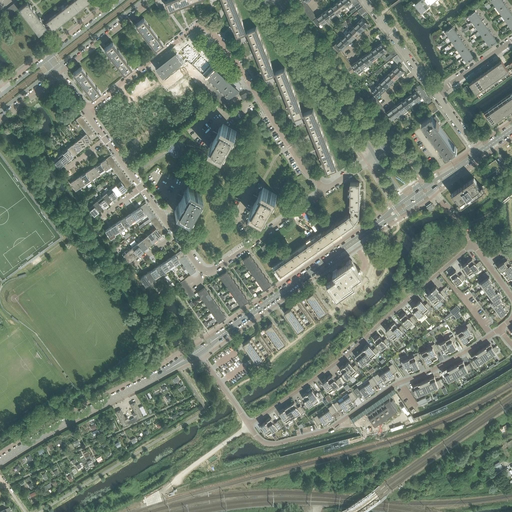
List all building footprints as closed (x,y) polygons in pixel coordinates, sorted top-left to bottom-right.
[(84,5),(87,3),(89,1),(90,1),(91,0),(90,0),(73,0),(71,2),(78,10),(79,10),(79,9),(81,8),(81,7),(84,5)] [(187,3),(185,0),(168,0),(166,1),(170,10),(187,3)] [(240,15),(237,8),(234,0),(225,4),(231,19),(240,15)] [(308,2),(309,0),(297,0),(303,9),(308,5),(306,3),(307,2),(308,2)] [(347,6),(342,0),(340,0),(337,3),(342,10),(347,6)] [(425,8),(419,0),(418,1),(417,1),(415,3),(419,8),(418,8),(419,9),(419,10),(420,11),(421,12),(426,8),(425,8)] [(505,5),(504,3),(501,0),(495,5),(498,10),(505,5)] [(28,21),(37,14),(27,1),(21,6),(18,8),(28,21)] [(72,15),(74,13),(77,11),(78,10),(71,2),(59,11),(65,20),(66,19),(69,17),(68,17),(72,15)] [(342,10),(337,3),(332,6),(337,13),(342,10)] [(509,10),(507,8),(505,5),(498,10),(502,15),(509,10)] [(337,13),(332,6),(327,10),(332,17),(337,13)] [(332,17),(327,10),(322,13),(327,21),(332,17)] [(511,15),(511,14),(511,13),(509,10),(502,15),(505,20),(511,15)] [(65,20),(59,11),(46,21),(49,25),(53,30),(54,29),(56,27),(59,24),(62,22),(62,23),(64,21),(65,20)] [(479,16),(477,14),(475,11),(471,14),(468,16),(472,21),(479,16)] [(327,21),(322,13),(317,17),(322,24),(327,21)] [(44,23),(41,19),(37,14),(28,21),(38,33),(46,27),(44,23)] [(247,32),(243,23),(240,15),(231,19),(238,36),(247,32)] [(482,21),(481,19),(479,16),(472,21),(475,26),(482,21)] [(369,24),(363,18),(363,17),(358,22),(364,28),(369,24)] [(145,36),(153,30),(147,24),(143,18),(140,20),(140,19),(137,21),(138,22),(135,24),(145,36)] [(486,26),(484,24),(482,21),(475,26),(479,31),(486,26)] [(364,28),(358,22),(354,26),(360,32),(364,28)] [(360,32),(354,26),(349,30),(356,37),(360,32)] [(489,31),(488,29),(486,26),(479,31),(483,36),(489,31)] [(262,42),(258,32),(256,27),(251,29),(247,30),(249,33),(253,45),(262,42)] [(456,32),(454,30),(452,27),(448,30),(445,32),(449,37),(456,32)] [(162,43),(157,36),(153,30),(145,36),(155,49),(162,43)] [(356,37),(349,30),(348,32),(346,30),(344,33),(345,34),(351,41),(356,37)] [(493,36),(491,34),(489,31),(483,36),(486,41),(493,36)] [(459,37),(458,36),(456,32),(449,37),(452,42),(459,37)] [(345,34),(344,33),(343,33),(339,37),(338,35),(337,36),(339,39),(340,38),(341,39),(347,45),(351,41),(345,34)] [(497,41),(495,39),(493,36),(486,41),(490,46),(492,44),(497,41),(496,41),(497,41)] [(463,42),(461,40),(459,37),(452,42),(456,47),(463,42)] [(347,45),(341,39),(336,43),(333,46),(339,52),(341,50),(342,49),(343,49),(347,45)] [(114,61),(122,55),(112,42),(109,44),(108,43),(106,45),(107,46),(105,48),(104,48),(114,61)] [(268,56),(266,50),(262,42),(253,45),(259,60),(268,56)] [(466,47),(465,46),(463,42),(456,47),(460,52),(466,47)] [(386,50),(381,43),(376,47),(382,54),(387,50),(386,50)] [(382,54),(376,47),(372,50),(377,57),(382,54)] [(470,52),(468,50),(466,47),(460,52),(463,57),(470,52)] [(377,57),(372,50),(366,54),(372,61),(377,57)] [(474,57),(472,56),(470,52),(463,57),(467,62),(470,60),(470,61),(474,58),(474,57)] [(165,79),(185,64),(176,53),(157,68),(165,79)] [(373,63),(372,61),(366,54),(362,57),(367,65),(368,66),(373,63)] [(124,73),(131,67),(122,55),(114,61),(124,73)] [(275,73),(272,66),(268,56),(259,60),(266,76),(266,77),(275,73)] [(367,65),(362,57),(357,61),(362,68),(367,65)] [(362,68),(357,61),(352,65),(350,63),(345,66),(349,71),(354,67),(357,72),(359,74),(364,70),(362,68)] [(511,75),(511,74),(511,61),(509,64),(506,67),(501,61),(469,83),(479,97),(480,97),(511,75)] [(404,71),(398,65),(393,69),(399,76),(404,71)] [(83,85),(90,79),(81,67),(78,69),(77,68),(75,70),(75,71),(73,73),(83,85)] [(240,90),(243,88),(237,79),(231,83),(214,67),(205,78),(227,98),(229,96),(230,96),(240,90)] [(291,83),(285,68),(280,70),(276,72),(277,75),(282,86),(291,83)] [(399,76),(393,69),(389,74),(395,80),(399,76)] [(395,80),(389,74),(384,78),(391,84),(395,80)] [(391,84),(384,78),(380,82),(386,88),(391,84)] [(100,92),(95,85),(90,79),(83,85),(92,98),(100,92)] [(386,88),(380,82),(376,86),(382,93),(386,88)] [(297,97),(294,91),(291,83),(282,86),(288,101),(297,97)] [(428,96),(426,94),(423,90),(422,89),(423,89),(420,85),(413,89),(413,90),(412,91),(413,91),(414,93),(411,94),(417,101),(418,104),(424,100),(423,100),(428,96)] [(382,93),(376,86),(371,91),(377,97),(382,93)] [(417,101),(411,94),(406,98),(412,105),(417,101)] [(303,114),(300,107),(297,97),(288,101),(294,118),(303,114)] [(511,110),(511,105),(508,100),(506,97),(502,100),(504,103),(510,112),(511,110)] [(412,105),(406,98),(401,101),(407,109),(412,105)] [(510,112),(504,103),(502,100),(497,103),(499,106),(506,115),(510,112)] [(408,111),(407,109),(401,101),(397,105),(404,114),(408,111)] [(506,115),(499,106),(497,103),(493,106),(495,109),(501,118),(506,115)] [(404,114),(397,105),(392,109),(397,116),(399,118),(404,114)] [(501,118),(495,109),(493,106),(488,109),(490,112),(497,121),(501,118)] [(319,124),(317,118),(313,109),(310,111),(304,113),(307,119),(308,121),(310,127),(319,124)] [(397,116),(392,109),(387,112),(392,119),(397,116)] [(497,121),(490,112),(488,109),(484,112),(484,113),(492,125),(497,121)] [(456,149),(444,134),(438,125),(439,124),(437,121),(439,120),(436,116),(433,118),(432,116),(432,115),(432,114),(422,121),(447,156),(456,149)] [(223,156),(233,138),(237,132),(223,124),(218,133),(213,131),(211,135),(215,138),(209,149),(223,156)] [(325,138),(322,132),(319,124),(310,127),(316,142),(325,138)] [(90,138),(88,136),(86,133),(82,136),(81,137),(87,144),(92,140),(91,140),(92,140),(90,138)] [(87,144),(81,137),(77,140),(77,141),(82,148),(87,144)] [(331,153),(325,138),(316,142),(322,157),(331,153)] [(82,148),(77,141),(76,141),(72,144),(78,152),(82,148)] [(78,152),(72,144),(68,148),(67,148),(73,155),(78,152)] [(73,155),(67,148),(63,152),(68,159),(73,155)] [(68,159),(63,152),(58,156),(64,163),(68,159)] [(337,168),(335,164),(331,153),(322,157),(328,171),(337,168)] [(64,163),(58,156),(53,160),(55,162),(54,162),(56,164),(56,163),(59,167),(64,163)] [(110,166),(109,163),(106,159),(105,159),(100,162),(105,169),(107,172),(112,169),(111,167),(110,167),(110,166)] [(497,170),(501,167),(496,159),(480,170),(486,177),(496,169),(497,171),(498,170),(497,170)] [(105,169),(100,162),(95,165),(100,172),(100,173),(101,175),(102,174),(101,172),(105,169)] [(100,172),(95,165),(90,169),(95,176),(96,178),(97,177),(96,175),(100,173),(100,172)] [(95,176),(90,169),(85,172),(90,179),(91,181),(92,181),(91,179),(95,176)] [(90,179),(85,172),(80,175),(85,183),(86,185),(87,184),(86,182),(90,179)] [(85,183),(80,175),(75,179),(81,188),(82,187),(81,185),(85,183)] [(459,208),(485,190),(482,186),(479,188),(475,182),(477,181),(474,177),(452,193),(454,197),(456,196),(460,201),(457,204),(459,208)] [(81,188),(75,179),(70,182),(72,185),(71,185),(72,187),(73,186),(75,190),(79,187),(80,188),(81,188)] [(127,188),(126,187),(125,186),(123,183),(121,181),(117,184),(116,183),(115,183),(116,185),(117,185),(122,192),(127,188)] [(360,199),(360,183),(350,182),(350,189),(350,192),(350,199),(360,199)] [(122,192),(117,185),(116,185),(115,183),(110,187),(112,189),(117,195),(122,192)] [(188,219),(198,201),(201,195),(188,187),(183,196),(178,194),(176,198),(175,198),(180,201),(174,211),(188,219)] [(263,220),(274,201),(277,195),(263,188),(258,197),(254,194),(253,195),(254,195),(251,199),(256,202),(250,212),(263,220)] [(117,195),(112,189),(108,192),(107,190),(106,191),(107,193),(107,192),(113,199),(117,195)] [(107,192),(107,193),(103,196),(102,194),(101,195),(102,197),(103,196),(108,203),(113,199),(107,192)] [(108,203),(103,196),(102,197),(101,195),(101,194),(96,198),(98,200),(103,207),(108,203)] [(360,208),(360,199),(350,199),(350,206),(350,208),(350,214),(359,214),(359,208),(360,208)] [(103,207),(98,200),(94,203),(93,201),(92,202),(98,211),(103,207)] [(98,211),(92,202),(91,203),(92,205),(88,208),(91,211),(90,211),(91,212),(92,212),(94,214),(98,211)] [(145,213),(144,211),(142,208),(141,207),(140,206),(135,210),(140,217),(141,219),(144,217),(142,215),(145,213)] [(140,217),(135,210),(130,213),(135,220),(136,222),(137,222),(136,220),(140,217)] [(135,220),(130,213),(125,216),(130,223),(130,224),(131,226),(133,224),(132,222),(135,220)] [(358,219),(358,217),(359,215),(359,214),(350,214),(350,215),(349,214),(347,216),(342,220),(347,228),(355,222),(356,221),(358,219)] [(130,223),(125,216),(120,220),(125,227),(126,229),(127,228),(126,226),(130,224),(130,223)] [(125,227),(120,220),(115,223),(120,230),(121,232),(122,232),(121,230),(125,227)] [(347,228),(342,220),(336,224),(334,225),(334,226),(329,230),(334,237),(347,228)] [(120,230),(115,223),(110,226),(116,235),(117,235),(116,233),(120,230)] [(116,235),(110,226),(105,230),(107,232),(106,232),(107,234),(108,234),(110,237),(114,234),(115,236),(116,236),(116,235)] [(161,235),(160,233),(158,231),(156,229),(152,232),(151,230),(150,231),(151,233),(151,232),(157,239),(162,235),(161,235),(162,235),(161,235)] [(334,237),(329,230),(323,233),(321,235),(315,239),(321,247),(334,237)] [(157,239),(151,232),(151,233),(147,236),(146,234),(145,235),(147,236),(152,243),(157,239)] [(152,243),(147,236),(143,240),(141,238),(141,239),(142,240),(148,247),(152,243)] [(321,247),(315,239),(310,243),(308,243),(307,244),(307,245),(302,248),(307,256),(321,247)] [(148,247),(142,240),(138,243),(137,242),(136,242),(137,244),(138,244),(143,250),(148,247)] [(143,250),(138,244),(137,244),(133,247),(132,246),(131,246),(132,248),(133,247),(138,254),(143,250)] [(133,247),(132,248),(129,251),(127,249),(127,250),(133,258),(138,254),(133,247)] [(307,256),(302,248),(297,252),(296,252),(294,254),(289,258),(294,265),(307,256)] [(133,258),(127,250),(122,254),(123,255),(126,258),(125,259),(127,260),(129,262),(133,258)] [(177,256),(176,254),(175,254),(170,257),(175,264),(175,265),(176,267),(178,266),(178,264),(177,263),(180,261),(178,259),(177,256)] [(253,260),(251,257),(250,255),(243,260),(246,265),(253,260)] [(498,267),(497,267),(500,271),(501,270),(501,271),(511,264),(505,256),(501,260),(503,262),(498,266),(498,267)] [(175,264),(170,257),(165,261),(170,268),(171,270),(172,269),(171,267),(175,265),(175,264)] [(294,265),(289,258),(283,262),(283,261),(281,263),(279,264),(275,267),(281,275),(294,265)] [(471,258),(467,261),(468,262),(467,262),(474,271),(474,272),(475,274),(483,268),(478,262),(476,264),(472,259),(471,259),(471,258)] [(257,265),(254,262),(253,260),(246,265),(250,270),(257,265)] [(170,268),(165,261),(160,264),(165,271),(166,273),(167,272),(166,271),(170,268)] [(337,278),(328,284),(336,295),(338,298),(357,285),(354,282),(363,275),(353,261),(344,267),(334,274),(337,278)] [(467,262),(462,266),(466,271),(463,273),(467,277),(474,272),(474,271),(467,262)] [(165,271),(160,264),(155,267),(160,274),(161,276),(162,276),(161,274),(165,271)] [(511,265),(511,264),(501,271),(505,275),(511,269),(511,265)] [(253,275),(260,270),(257,265),(250,270),(253,275)] [(160,274),(155,267),(150,271),(155,278),(156,280),(157,279),(156,277),(160,274)] [(257,280),(264,275),(260,270),(253,275),(257,280)] [(451,274),(450,275),(458,285),(463,281),(462,280),(465,278),(462,274),(459,276),(456,271),(455,271),(454,270),(450,273),(451,274)] [(155,278),(150,271),(145,274),(151,283),(152,282),(151,280),(155,278)] [(230,276),(227,271),(220,276),(223,281),(230,276)] [(151,283),(145,274),(140,277),(142,280),(141,280),(142,282),(143,281),(145,285),(149,282),(150,284),(151,283)] [(267,280),(265,276),(264,275),(257,280),(260,285),(267,280)] [(234,281),(232,278),(230,276),(223,281),(227,286),(234,281)] [(489,277),(479,284),(482,288),(492,281),(489,277)] [(271,285),(268,281),(267,280),(260,285),(264,290),(271,285)] [(231,291),(238,286),(234,281),(227,286),(231,291)] [(492,281),(482,288),(485,293),(495,285),(492,281)] [(495,285),(485,293),(488,297),(499,290),(495,285)] [(234,296),(241,291),(238,286),(231,291),(234,296)] [(435,286),(431,289),(432,290),(441,301),(448,295),(443,289),(440,291),(436,287),(435,286)] [(208,292),(205,289),(204,287),(197,292),(197,293),(201,297),(208,292)] [(432,290),(427,294),(431,299),(429,301),(434,307),(441,301),(432,290)] [(499,290),(488,297),(492,301),(492,302),(499,296),(500,296),(502,294),(499,290)] [(244,296),(242,293),(241,291),(234,296),(238,301),(244,296)] [(211,298),(209,294),(208,292),(201,297),(204,303),(211,298)] [(311,293),(305,298),(310,304),(318,298),(314,292),(311,293)] [(248,301),(246,298),(244,296),(238,301),(241,306),(248,301)] [(492,301),(489,303),(493,308),(494,307),(493,307),(503,300),(500,296),(499,296),(492,302),(492,301)] [(215,303),(212,299),(211,298),(204,303),(208,307),(215,303)] [(318,298),(310,304),(314,311),(323,305),(318,298)] [(421,300),(416,304),(425,314),(430,310),(428,309),(431,306),(427,302),(425,305),(421,300)] [(503,300),(493,307),(494,307),(496,311),(497,311),(506,305),(503,300)] [(211,312),(218,307),(215,303),(208,307),(211,312)] [(415,303),(411,306),(412,307),(412,308),(416,312),(413,314),(417,318),(419,316),(421,318),(425,314),(416,304),(415,303)] [(323,305),(314,311),(319,317),(328,311),(323,305)] [(496,311),(496,312),(499,317),(509,309),(506,305),(497,311),(496,311)] [(287,310),(284,312),(287,316),(289,319),(297,313),(293,306),(287,310)] [(222,312),(219,309),(218,307),(211,312),(215,317),(222,312)] [(225,318),(223,314),(222,312),(215,317),(218,322),(225,318)] [(450,312),(443,319),(445,321),(452,314),(450,312)] [(297,313),(289,319),(294,325),(302,319),(297,313)] [(401,317),(400,318),(401,318),(409,328),(417,322),(412,316),(409,318),(405,313),(404,314),(404,313),(400,316),(401,317)] [(302,319),(294,325),(298,332),(307,326),(304,322),(302,319)] [(393,322),(390,325),(391,326),(390,326),(399,337),(404,333),(402,331),(405,329),(401,325),(399,327),(395,322),(394,323),(393,322)] [(270,325),(264,329),(268,336),(277,330),(272,323),(270,325)] [(469,323),(461,328),(469,339),(470,340),(474,337),(473,336),(474,336),(471,331),(473,329),(469,323)] [(390,326),(386,330),(390,335),(387,337),(391,341),(393,339),(395,340),(399,337),(390,326)] [(458,333),(455,335),(458,339),(461,337),(464,343),(469,339),(461,328),(456,331),(458,333)] [(277,330),(268,336),(273,342),(281,336),(277,330)] [(375,339),(374,340),(382,350),(390,343),(386,338),(383,340),(379,335),(378,336),(378,335),(374,338),(375,339)] [(449,335),(444,338),(445,340),(451,350),(456,347),(453,342),(456,340),(453,336),(450,337),(449,335)] [(281,336),(273,342),(278,349),(286,343),(281,336)] [(245,342),(243,344),(248,350),(256,344),(251,338),(245,342)] [(445,340),(437,345),(440,349),(443,348),(446,353),(447,353),(447,354),(451,351),(451,350),(445,340)] [(434,343),(426,348),(427,350),(433,360),(434,361),(438,359),(437,358),(438,357),(435,352),(438,350),(434,343)] [(256,344),(248,350),(252,357),(261,351),(256,344)] [(367,344),(364,347),(365,348),(364,348),(372,357),(379,351),(375,347),(373,349),(369,345),(368,345),(367,344)] [(490,344),(485,347),(491,355),(499,350),(496,346),(493,348),(490,344)] [(485,347),(481,350),(487,358),(491,355),(485,347)] [(364,348),(360,352),(367,361),(368,361),(372,357),(364,348)] [(427,350),(419,354),(422,358),(424,357),(427,363),(433,360),(427,350)] [(481,350),(476,353),(482,361),(487,358),(481,350)] [(261,351),(252,357),(257,363),(265,357),(261,351)] [(360,352),(355,356),(359,361),(357,363),(360,367),(363,365),(364,366),(368,362),(368,361),(367,361),(360,352)] [(476,353),(472,356),(474,360),(472,362),(476,368),(479,366),(478,364),(482,361),(476,353)] [(413,354),(408,356),(409,358),(414,369),(419,366),(417,361),(419,359),(417,355),(414,356),(413,354)] [(409,358),(401,362),(403,367),(406,365),(408,371),(409,371),(409,372),(414,370),(413,369),(414,369),(409,358)] [(349,361),(344,365),(354,376),(358,372),(357,370),(359,368),(355,364),(353,366),(349,361)] [(463,361),(458,364),(463,373),(471,369),(468,364),(465,365),(463,361)] [(390,368),(385,372),(390,380),(396,376),(394,373),(397,370),(393,363),(388,366),(390,368)] [(458,364),(453,367),(458,376),(463,373),(458,364)] [(343,365),(340,368),(341,369),(340,369),(344,374),(342,376),(345,380),(348,378),(349,380),(353,376),(354,376),(344,365),(344,366),(343,365)] [(453,367),(448,369),(453,378),(458,376),(453,367)] [(446,376),(443,378),(446,382),(453,378),(448,369),(443,372),(446,376)] [(379,373),(374,376),(379,383),(383,380),(385,384),(390,380),(385,372),(380,375),(379,373)] [(331,375),(327,377),(328,378),(327,379),(334,388),(335,390),(343,385),(338,378),(336,380),(332,375),(331,376),(331,375)] [(434,376),(429,379),(433,388),(438,386),(439,388),(442,387),(439,380),(436,381),(434,376)] [(369,382),(364,386),(370,394),(376,390),(373,387),(377,384),(372,377),(368,380),(369,382)] [(327,379),(323,382),(326,387),(324,389),(327,394),(334,388),(327,379)] [(429,379),(424,381),(428,390),(433,388),(429,379)] [(424,381),(419,383),(423,393),(428,390),(424,381)] [(416,390),(413,391),(415,396),(423,393),(419,383),(414,385),(416,390)] [(358,387),(354,390),(359,397),(363,394),(365,398),(370,394),(364,386),(360,389),(358,387)] [(313,389),(308,393),(314,402),(314,403),(315,405),(323,399),(319,393),(316,395),(313,389)] [(349,396),(344,399),(350,408),(355,404),(353,401),(357,398),(352,391),(348,394),(349,396)] [(306,392),(303,395),(303,396),(306,401),(304,403),(307,408),(314,403),(314,402),(308,393),(307,393),(306,392)] [(338,401),(334,404),(338,411),(342,408),(345,412),(350,408),(344,399),(342,397),(338,400),(338,401)] [(294,402),(289,406),(296,416),(297,417),(305,412),(300,405),(298,407),(294,402)] [(137,403),(132,405),(139,419),(144,416),(139,408),(137,403)] [(329,410),(324,413),(330,422),(335,418),(333,415),(337,412),(332,405),(328,408),(329,410)] [(289,406),(284,409),(292,419),(296,416),(289,406)] [(283,408),(280,411),(280,412),(283,417),(281,419),(285,425),(293,420),(292,419),(284,409),(283,408)] [(121,409),(116,412),(123,426),(128,424),(121,409)] [(318,415),(313,418),(318,425),(322,422),(324,425),(330,422),(324,413),(323,412),(319,415),(318,415)] [(270,417),(266,420),(267,421),(266,421),(273,431),(277,428),(278,430),(282,428),(277,421),(275,423),(271,418),(270,418),(270,417)] [(266,421),(261,425),(265,430),(262,432),(265,436),(272,431),(273,431),(266,421)]
